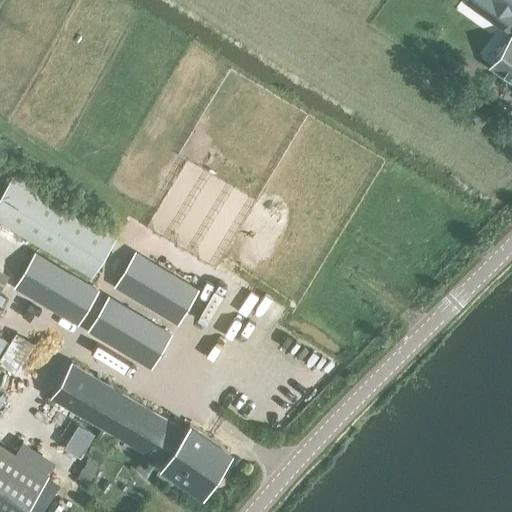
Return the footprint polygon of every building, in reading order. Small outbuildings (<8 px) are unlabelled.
[(511,79),(511,39),(493,66),(511,79)] [(0,171),(0,214),(103,276),(122,245),(0,171)] [(0,220),(0,245),(5,249),(8,243),(21,251),(29,237),(0,220)] [(77,321),(100,285),(36,246),(13,282),(77,321)] [(139,247),(116,284),(177,321),(199,284),(139,247)] [(10,272),(0,265),(0,287),(1,288),(10,272)] [(173,329),(109,290),(86,327),(150,366),(173,329)] [(162,462),(188,423),(182,419),(179,423),(72,359),(51,395),(104,426),(99,434),(107,439),(111,431),(161,461),(162,462)] [(188,423),(162,462),(204,491),(232,449),(189,421),(188,423)] [(0,439),(0,511),(23,511),(50,472),(0,439)]
